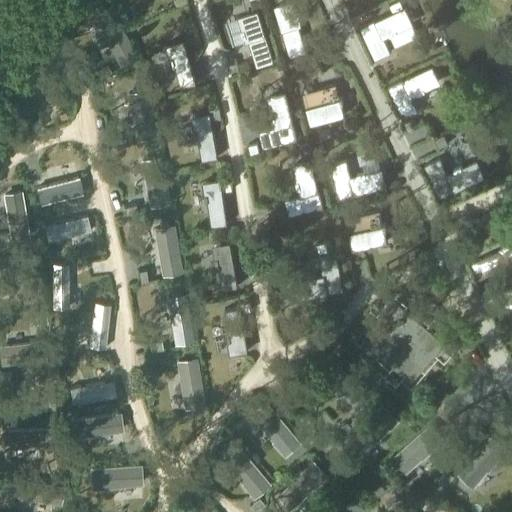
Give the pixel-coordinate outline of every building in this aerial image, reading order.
[(399,0),(397,0),(388,5),(392,12),(397,9),(402,7),(399,0)] [(300,25),(292,1),(273,6),(289,57),(304,53),(296,26),(300,25)] [(389,53),(380,36),(411,20),(404,6),(402,7),(397,9),(392,12),(358,29),(373,61),(389,53)] [(273,62),(257,11),(237,17),(245,42),(248,42),(256,67),(273,62)] [(168,20),(177,39),(193,32),(183,13),(168,20)] [(136,56),(113,16),(94,27),(118,66),(136,56)] [(196,83),(184,41),(169,45),(181,88),(196,83)] [(59,87),(16,56),(5,70),(48,101),(59,87)] [(106,64),(96,70),(100,77),(111,71),(106,64)] [(408,94),(439,78),(432,64),(385,87),(401,119),(416,112),(408,94)] [(344,117),(336,85),(301,94),(309,126),(344,117)] [(154,136),(145,90),(128,94),(138,139),(154,136)] [(296,141),(285,94),(267,98),(275,129),(259,132),(263,149),(296,141)] [(217,158),(210,114),(194,117),(201,160),(217,158)] [(0,115),(0,135),(1,136),(11,122),(0,115)] [(338,128),(329,130),(331,139),(340,137),(338,128)] [(443,135),(434,139),(439,148),(448,144),(443,135)] [(257,142),(248,144),(250,153),(259,151),(257,142)] [(309,142),(299,144),(301,154),(311,151),(309,142)] [(168,203),(159,157),(142,160),(151,206),(168,203)] [(321,208),(310,160),(293,164),(300,195),(284,198),(288,215),(321,208)] [(437,198),(481,178),(474,162),(445,174),(439,160),(423,167),(437,198)] [(385,187),(381,169),(350,176),(347,161),(330,165),(338,198),(385,187)] [(41,188),(38,189),(41,204),(84,194),(80,178),(41,188)] [(207,182),(200,183),(202,195),(205,194),(209,226),(224,224),(219,180),(207,182)] [(230,180),(221,181),(223,190),(232,189),(230,180)] [(23,192),(7,194),(8,201),(15,244),(31,242),(23,192)] [(387,243),(381,211),(346,217),(351,250),(387,243)] [(49,225),(45,226),(49,242),(91,231),(87,215),(49,225)] [(180,271),(172,226),(151,229),(159,275),(180,271)] [(180,257),(196,254),(192,236),(177,239),(180,257)] [(326,241),(317,243),(318,252),(328,250),(326,241)] [(217,246),(211,247),(212,259),(215,258),(219,290),(235,288),(229,244),(217,246)] [(476,264),(472,266),(479,283),(511,268),(511,247),(505,250),(505,252),(483,261),(476,264)] [(0,269),(0,288),(39,276),(33,259),(0,269)] [(341,293),(335,259),(318,262),(321,278),(290,283),(293,301),(341,293)] [(69,265),(53,264),(53,268),(53,308),(69,307),(69,265)] [(163,292),(140,293),(140,311),(163,311),(163,292)] [(492,302),(489,304),(496,320),(511,313),(511,293),(500,299),(492,302)] [(185,294),(164,298),(171,344),(192,340),(185,294)] [(204,299),(191,302),(194,315),(207,312),(204,299)] [(249,302),(240,303),(240,307),(241,312),(250,310),(249,302)] [(394,302),(362,340),(411,382),(444,344),(394,302)] [(111,306),(95,304),(90,347),(106,348),(111,306)] [(47,310),(37,311),(38,323),(48,322),(47,310)] [(245,353),(240,319),(226,322),(229,343),(225,344),(227,356),(245,353)] [(161,339),(149,342),(150,350),(162,348),(161,339)] [(46,343),(1,347),(3,365),(48,360),(46,349),(46,345),(46,343)] [(196,359),(175,362),(183,408),(204,405),(196,359)] [(337,364),(323,378),(356,413),(370,400),(337,364)] [(57,365),(48,365),(49,378),(58,378),(57,365)] [(115,381),(71,388),(73,404),(117,397),(115,385),(115,381)] [(48,393),(11,396),(12,415),(49,412),(48,393)] [(268,405),(253,418),(284,455),(299,443),(268,405)] [(381,405),(346,443),(362,458),(377,442),(378,443),(398,421),(381,405)] [(122,415),(78,420),(79,437),(124,433),(123,421),(122,417),(122,415)] [(428,424),(391,460),(406,475),(421,460),(422,461),(444,441),(428,424)] [(54,429),(10,433),(11,451),(56,447),(55,435),(54,431),(54,429)] [(491,435),(456,473),(473,488),(487,472),(488,473),(508,451),(491,435)] [(449,439),(443,444),(452,455),(458,449),(449,439)] [(237,447),(222,460),(253,497),(268,484),(237,447)] [(312,460),(275,496),(290,511),(305,496),(306,497),(328,477),(312,460)] [(139,467),(87,470),(89,490),(100,489),(140,487),(139,467)] [(446,469),(437,479),(445,485),(453,475),(446,469)] [(62,506),(64,488),(21,480),(20,482),(18,498),(62,506)] [(258,497),(248,505),(254,511),(264,503),(258,497)]
